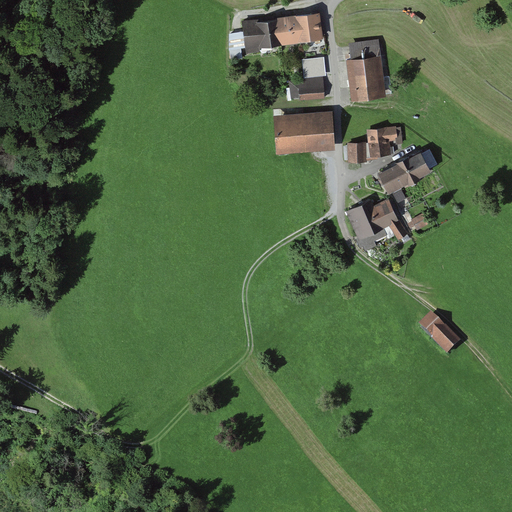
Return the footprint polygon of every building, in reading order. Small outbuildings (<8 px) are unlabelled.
[(256,19),(255,17),(243,18),(244,29),(246,45),(247,52),(260,50),(260,45),(300,40),(300,39),(324,36),(320,9),(278,14),(278,16),(256,19)] [(246,45),(244,29),(229,31),(229,47),(231,59),(243,57),(241,46),(246,45)] [(379,37),(350,42),(352,56),(346,57),(352,99),(387,94),(379,37)] [(324,55),(302,57),(304,76),(326,74),(324,55)] [(323,75),(289,80),(291,97),(300,96),(300,98),(325,97),(323,75)] [(333,109),(274,112),(276,151),(335,147),(333,109)] [(401,125),(368,128),(371,155),(391,153),(390,140),(396,139),(396,143),(403,142),(401,125)] [(366,140),(347,141),(348,161),(367,160),(366,140)] [(398,159),(379,168),(389,189),(409,179),(409,181),(421,175),(420,173),(432,167),(431,166),(438,163),(430,147),(423,151),(421,147),(410,153),(409,152),(397,158),(398,159)] [(372,197),(346,209),(359,235),(356,237),(360,245),(363,244),(365,249),(377,243),(376,238),(388,233),(384,226),(389,224),(399,239),(409,232),(399,217),(389,195),(374,203),(372,197)] [(423,211),(411,218),(417,228),(429,222),(423,211)] [(445,324),(431,310),(419,322),(433,336),(432,337),(447,352),(461,339),(446,324),(445,324)]
